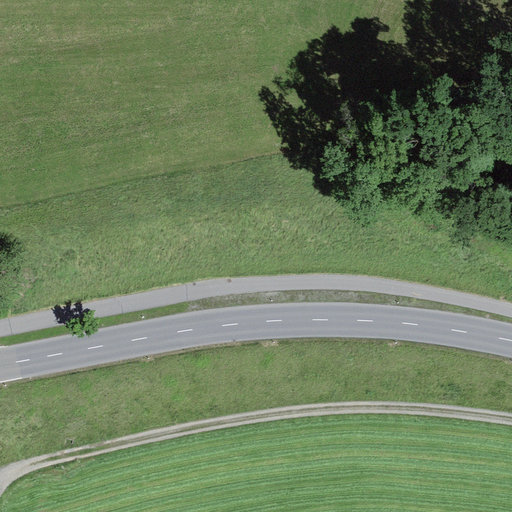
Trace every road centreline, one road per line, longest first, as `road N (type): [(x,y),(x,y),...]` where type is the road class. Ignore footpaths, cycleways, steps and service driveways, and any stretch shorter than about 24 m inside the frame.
road 1 (track): [(0,479),(35,462),(310,409),(380,406),(511,419)]
road 2 (secondary): [(511,342),(358,321),(274,321),(0,366)]
